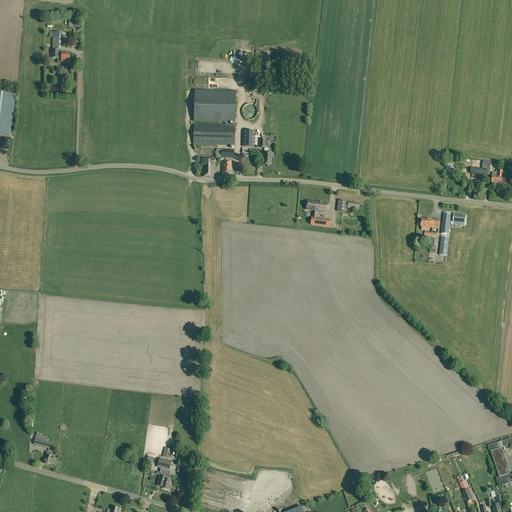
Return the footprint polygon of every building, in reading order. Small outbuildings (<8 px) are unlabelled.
[(62,37),(53,37),(53,38),(53,49),(53,51),(52,51),(52,58),(58,58),(59,56),(61,56),(61,60),(61,62),(70,62),(70,60),(70,53),(62,53),(62,52),(59,52),(59,51),(56,51),(56,50),(62,50),(62,37)] [(195,92),(194,122),(235,123),(236,93),(195,92)] [(0,134),(10,136),(16,95),(0,93),(0,134)] [(252,105),(251,104),(249,104),(247,105),(245,105),(244,107),(243,108),(242,110),(242,111),(242,113),(242,115),(243,116),(244,118),(245,119),(247,120),(249,120),(250,120),(252,120),(254,119),(255,118),(256,116),(257,115),(257,113),(257,111),(257,110),(256,108),(255,107),(254,105),(252,105)] [(193,145),(216,145),(231,146),(234,146),(235,125),(194,124),(193,145)] [(255,142),(255,140),(255,131),(243,130),(243,147),(255,147),(255,142)] [(11,139),(3,138),(1,149),(9,150),(11,139)] [(234,150),(231,150),(216,149),(216,157),(234,158),(234,150)] [(272,153),(264,153),(264,165),(271,165),(272,153)] [(215,160),(202,159),(201,165),(202,165),(202,177),(213,178),(214,166),(215,166),(215,160)] [(231,174),(232,161),(222,161),(221,174),(231,174)] [(498,174),(496,174),(496,173),(493,173),(492,184),(505,185),(506,177),(507,171),(504,171),(498,171),(498,174)] [(338,200),(337,211),(346,213),(347,201),(338,200)] [(308,201),(306,210),(313,211),(313,218),(311,217),(310,225),(329,227),(330,220),(316,218),(317,212),(328,214),(329,203),(316,202),(316,203),(308,201)] [(449,235),(451,214),(443,213),(441,234),(449,235)] [(466,216),(454,215),(453,225),(465,226),(466,216)] [(434,220),(422,219),(421,227),(422,227),(422,230),(429,231),(429,228),(432,228),(439,229),(439,221),(434,220)] [(449,237),(441,237),(439,255),(447,256),(449,237)] [(511,438),(488,446),(490,451),(491,451),(499,478),(498,478),(500,487),(511,482),(511,473),(509,475),(507,469),(508,469),(501,448),(503,447),(504,451),(510,449),(509,447),(511,445),(511,438)] [(35,439),(34,444),(42,447),(44,441),(35,439)] [(46,456),(44,464),(50,465),(51,462),(55,463),(56,458),(50,456),(50,453),(47,452),(46,456)] [(169,470),(171,462),(160,459),(157,467),(169,470)] [(157,486),(162,487),(162,489),(168,490),(171,490),(172,486),(170,485),(171,481),(168,480),(171,472),(161,469),(160,473),(162,474),(161,476),(160,476),(157,486)] [(461,488),(463,492),(466,490),(468,490),(466,485),(464,481),(459,484),(461,488)] [(466,490),(463,492),(462,492),(467,503),(473,500),(469,489),(468,490),(466,490)] [(492,505),(492,506),(493,511),(501,511),(500,507),(504,506),(502,500),(497,501),(498,504),(492,505)]
